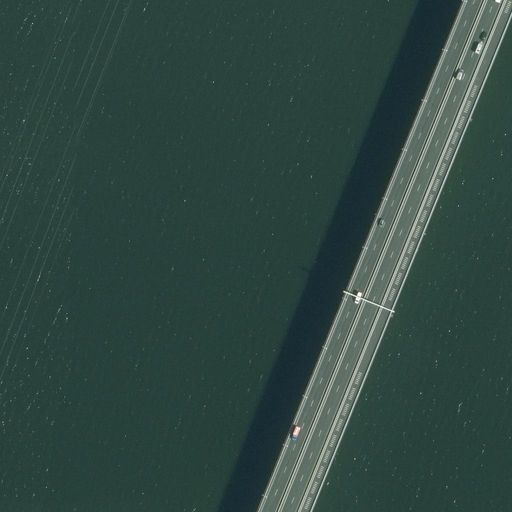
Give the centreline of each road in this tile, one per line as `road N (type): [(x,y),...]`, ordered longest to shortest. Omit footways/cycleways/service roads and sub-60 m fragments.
road 1 (motorway): [(289,511),(496,0)]
road 2 (motorway): [(476,0),(270,511)]
road 3 (tertiary): [(306,511),(511,1)]
